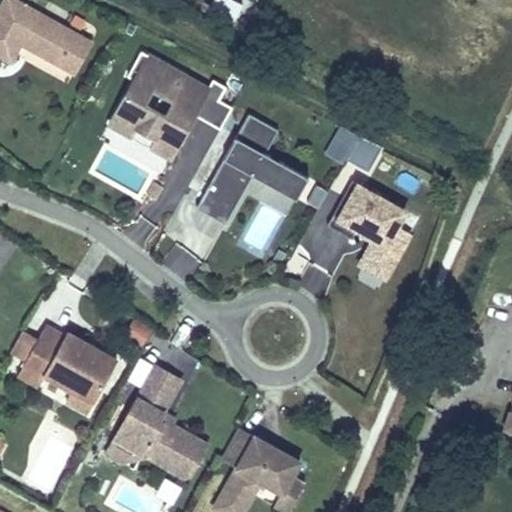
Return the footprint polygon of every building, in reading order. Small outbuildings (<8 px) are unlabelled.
[(34,44),(31,51),(61,68),(80,33),(19,0),(1,0),(0,3),(0,56),(12,63),(22,46),(25,39),(34,44)] [(243,3),(236,0),(213,0),(210,6),(235,19),(243,3)] [(93,40),(80,33),(61,68),(74,75),(93,40)] [(22,46),(31,51),(34,44),(25,39),(22,46)] [(156,137),(151,146),(171,157),(181,138),(182,135),(182,134),(181,133),(180,132),(187,120),(190,121),(194,114),(220,129),(233,107),(219,99),(226,86),(212,78),(205,91),(139,54),(127,76),(134,80),(110,123),(132,136),(137,127),(156,137)] [(273,185),(285,163),(266,152),(279,130),(250,113),(197,206),(226,223),(253,174),(273,185)] [(181,138),(190,121),(187,120),(180,132),(181,133),(182,134),(182,135),(181,138)] [(347,159),(360,136),(340,125),(324,153),(344,165),(347,159)] [(148,146),(151,146),(156,137),(137,127),(132,136),(134,139),(137,141),(140,143),(144,145),(148,146)] [(382,147),(360,136),(347,159),(369,171),(382,147)] [(309,177),(285,163),(273,185),(297,199),(309,177)] [(394,223),(402,208),(351,180),(327,224),(352,239),(357,229),(374,238),(378,240),(364,266),(386,278),(411,233),(400,226),(394,223)] [(154,181),(146,193),(156,199),(164,187),(154,181)] [(408,211),(402,208),(394,223),(400,226),(408,211)] [(360,263),(364,266),(378,240),(374,238),(360,263)] [(179,245),(164,264),(185,281),(201,262),(179,245)] [(154,328),(134,316),(122,336),(142,348),(154,328)] [(39,338),(26,360),(19,373),(28,379),(34,368),(45,374),(73,389),(67,400),(88,411),(118,358),(96,347),(94,352),(86,348),(89,342),(68,331),(66,335),(46,325),(39,338)] [(11,352),(26,360),(39,338),(23,329),(11,352)] [(96,347),(89,342),(86,348),(94,352),(96,347)] [(114,440),(142,455),(147,453),(185,475),(192,473),(209,443),(173,423),(168,420),(163,422),(160,418),(164,411),(181,379),(156,365),(114,440)] [(40,384),(45,374),(34,368),(28,379),(40,384)] [(511,410),(509,410),(503,430),(511,433),(511,410)] [(176,418),(164,411),(160,418),(163,422),(168,420),(173,423),(176,418)] [(237,467),(214,508),(221,511),(242,511),(261,480),(283,492),(292,476),(300,461),(271,444),(268,448),(263,446),(266,442),(239,427),(221,458),(237,467)] [(122,461),(142,455),(114,440),(107,453),(122,461)] [(288,511),(305,483),(292,476),(283,492),(276,505),(288,511)] [(182,487),(165,477),(155,494),(172,504),(182,487)]
